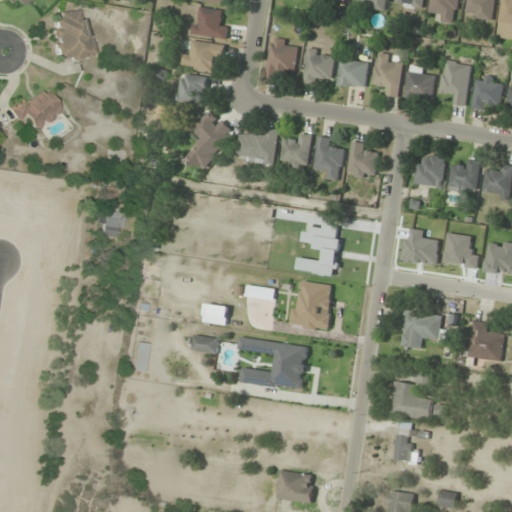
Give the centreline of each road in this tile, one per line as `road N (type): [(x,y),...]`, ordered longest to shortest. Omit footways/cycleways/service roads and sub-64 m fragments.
road 1 (residential): [(250,96),(511,141)]
road 2 (residential): [(350,511),(386,284)]
road 3 (residential): [(386,284),(406,125)]
road 4 (residential): [(511,302),(386,284)]
